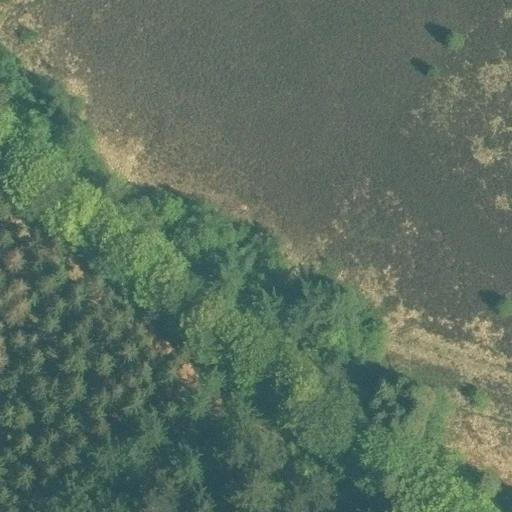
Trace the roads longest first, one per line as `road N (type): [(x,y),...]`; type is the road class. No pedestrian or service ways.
road 1 (track): [(459,511),(0,141)]
road 2 (track): [(288,376),(107,511)]
